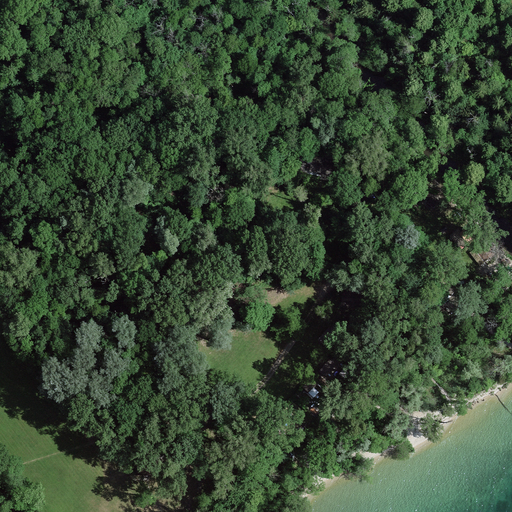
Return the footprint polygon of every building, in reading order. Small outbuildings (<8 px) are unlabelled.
[(310,173),(334,177),(337,162),(312,158),(310,173)] [(433,196),(426,203),(433,209),(439,202),(433,196)] [(458,230),(450,238),(461,250),(475,238),(466,228),(460,233),(458,230)] [(484,242),(470,253),(480,267),(495,255),(484,242)] [(444,306),(451,298),(438,287),(427,299),(439,309),(442,304),(444,306)] [(342,330),(334,323),(317,341),(326,349),(342,330)] [(332,361),(330,359),(318,373),(326,380),(340,364),(334,359),(332,361)] [(318,384),(312,378),(302,388),(308,394),(318,384)] [(267,415),(272,423),(283,416),(277,408),(267,415)] [(414,414),(417,420),(429,414),(426,408),(414,414)] [(227,444),(216,452),(223,461),(234,453),(227,444)] [(157,476),(157,461),(129,462),(130,477),(157,476)]
